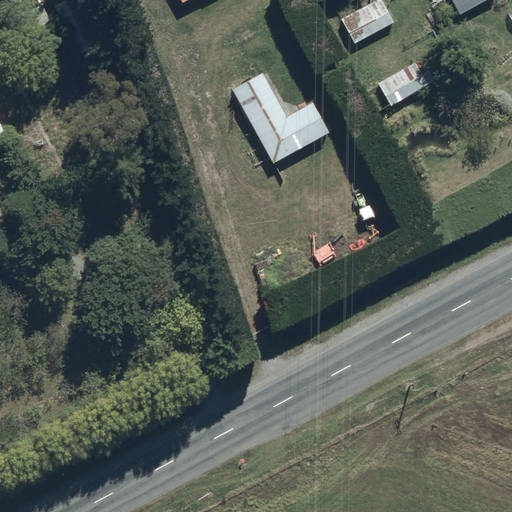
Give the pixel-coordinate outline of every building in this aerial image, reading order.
[(74,0),(66,0),(53,7),(77,54),(97,44),(74,0)] [(494,0),(448,0),(459,20),(495,1),(494,0)] [(380,2),(340,22),(353,47),(392,27),(380,2)] [(55,37),(40,8),(21,18),(36,47),(55,37)] [(420,62),(378,88),(390,109),(433,84),(420,62)] [(313,107),(288,120),(263,76),(233,92),(274,166),(329,135),(313,107)] [(337,161),(304,182),(312,195),(346,174),(337,161)] [(371,193),(361,177),(315,205),(325,220),(371,193)] [(382,219),(346,227),(350,244),(386,236),(382,219)]
